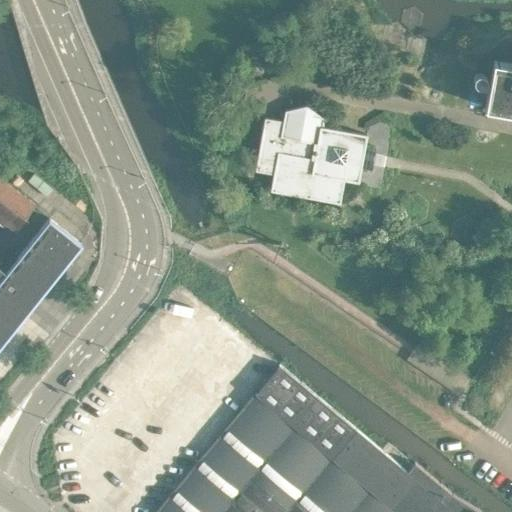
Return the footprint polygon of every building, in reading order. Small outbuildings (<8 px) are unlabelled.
[(511,63),(493,60),(484,107),(511,111),(511,63)] [(363,149),(364,146),(366,134),(322,126),(323,117),(307,105),(304,104),(284,109),(282,120),(264,117),(254,170),(273,173),(270,190),(339,203),(344,178),(357,181),(360,165),(372,167),(375,152),(363,149)] [(0,218),(15,230),(35,204),(0,178),(0,218)] [(0,343),(81,243),(48,217),(4,271),(0,267),(0,343)] [(191,321),(74,461),(124,503),(242,364),(191,321)] [(477,511),(479,510),(452,493),(414,461),(406,470),(279,363),(154,511),(477,511)]
